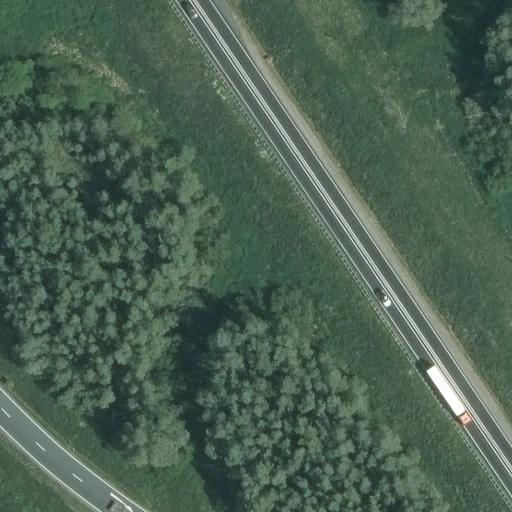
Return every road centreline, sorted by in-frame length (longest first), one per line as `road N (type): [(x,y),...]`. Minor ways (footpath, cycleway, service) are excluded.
road 1 (trunk): [(181,0),(511,487)]
road 2 (trunk): [(511,457),(202,0)]
road 3 (trunk): [(0,407),(124,511)]
